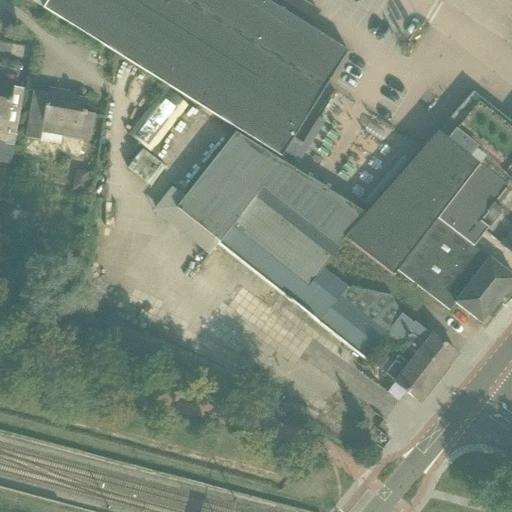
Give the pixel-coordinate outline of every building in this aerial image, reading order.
[(288,0),(282,11),(263,0),(48,0),(43,9),(282,160),(348,53),(312,31),(321,16),(295,0),(288,0)] [(90,52),(87,62),(107,68),(111,58),(90,52)] [(0,144),(12,147),(14,147),(22,102),(10,100),(12,88),(0,85),(0,144)] [(337,123),(351,103),(330,88),(316,108),(337,123)] [(41,133),(89,141),(94,114),(83,112),(85,100),(75,99),(76,95),(48,90),(47,94),(34,92),(25,138),(40,140),(41,133)] [(344,239),(393,275),(396,271),(419,241),(436,219),(480,161),(499,176),(511,160),(511,123),(473,93),(442,132),(440,130),(364,216),(344,239)] [(172,189),(153,213),(208,257),(217,245),(365,362),(389,330),(406,343),(404,347),(415,356),(418,352),(444,372),(457,356),(441,344),(401,316),(390,296),(347,289),(324,270),(340,248),(337,247),(345,240),(344,239),(364,216),(235,135),(184,199),(172,189)] [(511,256),(511,160),(499,176),(480,161),(436,219),(473,247),(485,233),(500,246),(511,256)] [(75,170),(71,190),(85,193),(89,173),(75,170)] [(456,304),(481,325),(511,285),(511,277),(473,247),(436,219),(396,271),(450,312),(456,304)] [(384,375),(419,403),(444,372),(418,352),(414,357),(407,365),(398,358),(396,360),(384,375)] [(376,354),(370,365),(382,371),(387,359),(376,354)]
